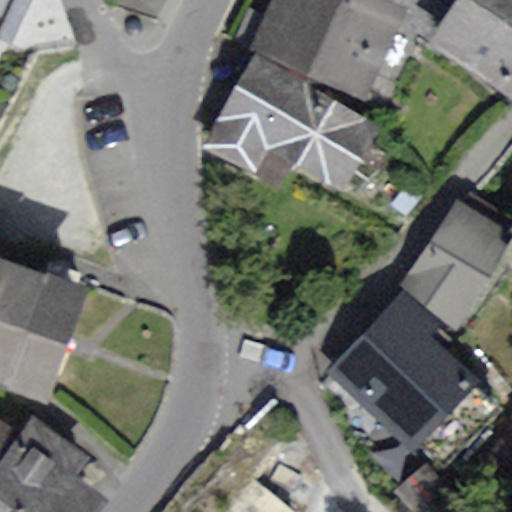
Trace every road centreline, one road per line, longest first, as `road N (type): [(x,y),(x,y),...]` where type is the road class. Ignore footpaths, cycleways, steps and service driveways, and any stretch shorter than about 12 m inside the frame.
road 1 (residential): [(287,375),(511,127)]
road 2 (tertiary): [(168,92),(203,371)]
road 3 (residential): [(375,511),(354,497),(303,387),(287,375)]
road 4 (tertiary): [(203,371),(179,434),(123,511)]
road 5 (unclassified): [(168,92),(121,65),(89,0)]
